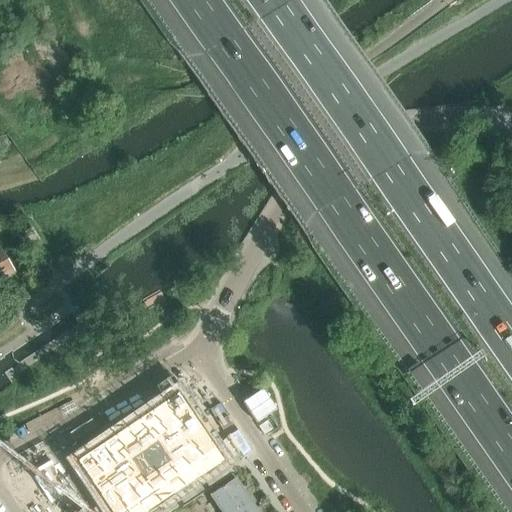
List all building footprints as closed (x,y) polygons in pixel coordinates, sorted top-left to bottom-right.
[(33,234),(18,244),(35,271),(51,261),(33,234)] [(0,281),(14,273),(0,251),(0,281)] [(180,392),(74,463),(106,511),(152,511),(224,464),(182,401),(185,399),(180,392)] [(235,479),(210,496),(220,511),(232,511),(249,501),(235,479)] [(256,511),(249,501),(232,511),(256,511)]
